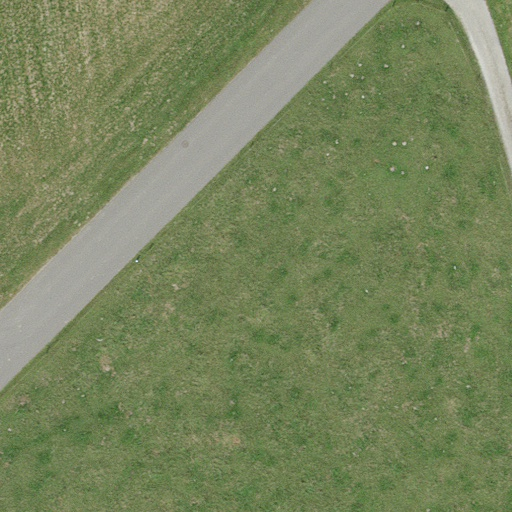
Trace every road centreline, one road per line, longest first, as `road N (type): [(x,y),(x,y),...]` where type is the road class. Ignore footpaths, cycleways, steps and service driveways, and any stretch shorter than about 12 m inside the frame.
road 1 (unclassified): [(0,356),(353,0)]
road 2 (track): [(468,0),(511,135)]
